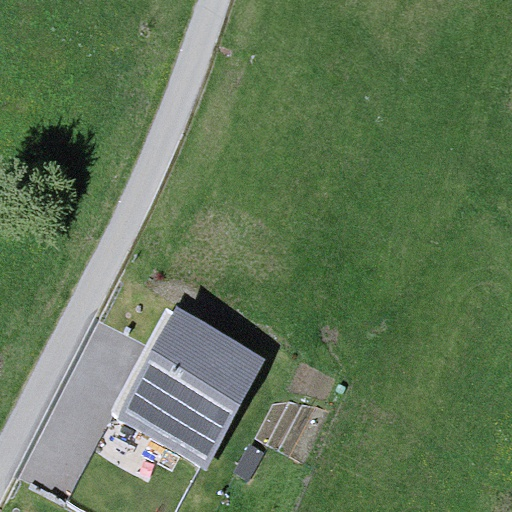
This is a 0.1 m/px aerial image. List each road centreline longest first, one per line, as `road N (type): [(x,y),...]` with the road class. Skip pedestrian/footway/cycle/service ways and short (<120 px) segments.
road 1 (unclassified): [(110,256),(215,0)]
road 2 (residential): [(0,467),(110,256)]
